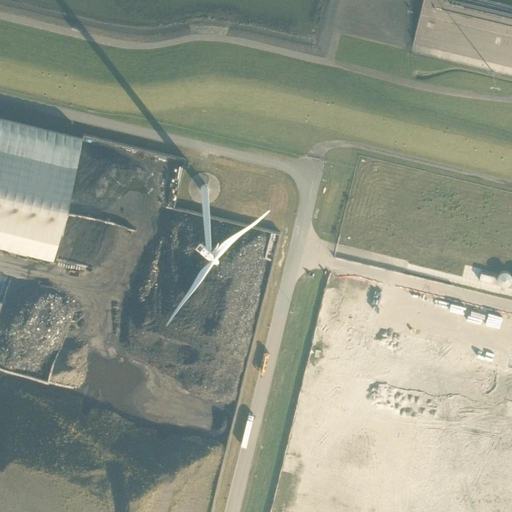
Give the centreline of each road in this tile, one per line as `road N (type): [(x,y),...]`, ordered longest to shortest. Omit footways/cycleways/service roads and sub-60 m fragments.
road 1 (unclassified): [(229,511),(305,196),(301,177),(284,166),(0,93)]
road 2 (unknown): [(370,284),(341,406),(280,511)]
road 3 (unknown): [(511,307),(370,284)]
